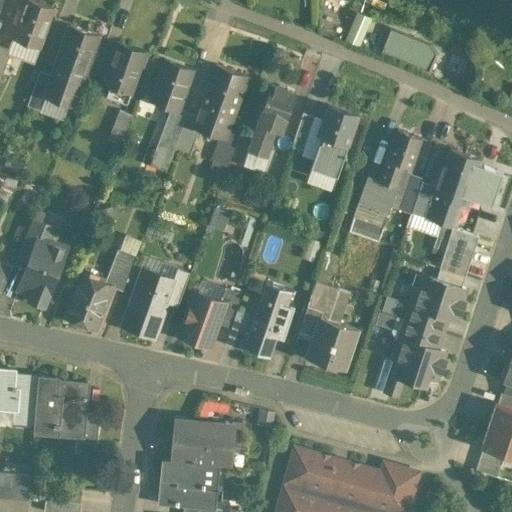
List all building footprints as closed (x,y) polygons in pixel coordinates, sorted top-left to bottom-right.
[(54,7),(36,0),(25,0),(13,37),(40,47),(54,7)] [(349,33),(361,39),(369,21),(357,16),(349,33)] [(52,73),(44,95),(45,95),(68,103),(79,73),(84,75),(99,34),(70,23),(52,73)] [(386,28),(380,50),(428,64),(435,42),(386,28)] [(146,52),(118,42),(103,82),(110,84),(106,95),(127,103),(143,58),(146,52)] [(0,72),(9,48),(0,44),(0,72)] [(154,55),(146,52),(143,58),(152,61),(154,55)] [(193,69),(165,59),(151,99),(172,106),(179,109),(193,69)] [(248,74),(216,63),(202,104),(209,107),(203,124),(222,131),(227,132),(228,131),(248,74)] [(40,68),(27,103),(40,108),(45,95),(44,95),(52,73),(40,68)] [(296,92),(271,83),(253,134),(253,135),(277,144),(296,92)] [(150,107),(137,101),(132,114),(127,128),(140,134),(145,123),(150,107)] [(359,114),(328,104),(318,134),(324,136),(322,142),(320,141),(311,165),(337,174),(345,154),(346,154),(347,153),(345,152),(348,144),(359,114)] [(179,109),(172,106),(150,162),(166,169),(175,146),(188,112),(179,109)] [(132,114),(120,109),(108,139),(121,144),(127,128),(132,114)] [(303,111),(292,145),(303,149),(314,115),(303,111)] [(188,112),(175,146),(191,152),(199,129),(193,127),(198,115),(188,112)] [(153,126),(145,123),(140,134),(149,138),(153,126)] [(422,137),(398,128),(379,180),(397,186),(405,165),(411,167),(422,137)] [(253,134),(240,129),(238,134),(229,161),(243,166),(249,149),(273,157),(277,144),(253,135),(253,134)] [(227,132),(222,131),(213,157),(229,162),(229,161),(238,134),(228,131),(227,132)] [(436,185),(434,192),(437,194),(429,218),(442,222),(442,221),(466,153),(451,147),(450,148),(450,147),(436,185)] [(466,153),(442,221),(442,222),(453,226),(458,214),(464,216),(467,208),(465,207),(467,203),(466,203),(481,158),(466,153)] [(411,173),(399,208),(411,212),(422,180),(422,177),(411,173)] [(379,180),(367,176),(359,200),(389,210),(397,186),(379,180)] [(436,185),(422,180),(411,211),(429,218),(437,194),(434,192),(436,185)] [(389,210),(359,200),(354,216),(383,226),(389,210)] [(383,226),(354,216),(349,230),(379,240),(383,226)] [(49,224),(33,218),(22,243),(33,248),(39,236),(43,237),(49,224)] [(470,238),(451,232),(453,226),(442,222),(438,233),(449,237),(440,266),(459,272),(470,238)] [(43,237),(39,236),(33,248),(19,286),(32,291),(29,298),(44,304),(67,247),(43,237)] [(118,248),(105,281),(112,284),(112,285),(123,289),(135,255),(118,248)] [(0,259),(0,290),(2,292),(13,265),(0,259)] [(459,272),(440,266),(437,277),(462,286),(465,274),(459,272)] [(190,271),(177,267),(173,278),(175,279),(166,302),(178,306),(178,305),(190,271)] [(173,278),(144,268),(123,325),(154,336),(166,302),(175,279),(173,278)] [(105,281),(82,272),(66,315),(95,327),(112,285),(112,284),(105,281)] [(437,277),(430,275),(430,276),(419,272),(414,285),(417,286),(412,301),(411,301),(406,318),(442,330),(447,315),(456,317),(458,310),(461,311),(465,300),(462,299),(466,287),(462,286),(437,277)] [(254,314),(243,346),(271,355),(278,334),(284,337),(295,305),(288,303),(293,289),(266,280),(254,314)] [(358,327),(327,317),(339,287),(333,285),(321,315),(307,356),(344,368),(358,327)] [(242,292),(225,287),(221,300),(226,301),(218,322),(230,327),(233,319),(236,308),(242,292)] [(221,300),(196,291),(180,334),(210,345),(218,322),(226,301),(221,300)] [(386,292),(380,306),(394,312),(399,298),(386,292)] [(250,313),(236,308),(233,319),(246,323),(250,313)] [(246,323),(233,319),(230,327),(225,342),(243,348),(243,346),(254,314),(250,313),(246,323)] [(442,330),(406,318),(400,337),(393,359),(401,362),(397,374),(424,383),(427,376),(435,378),(439,368),(442,369),(446,358),(442,357),(445,349),(437,347),(442,330)] [(511,356),(510,356),(503,378),(507,380),(511,381),(511,356)] [(15,369),(0,368),(0,406),(16,408),(15,421),(35,423),(39,376),(15,374),(15,369)] [(88,384),(57,381),(58,377),(39,376),(35,423),(35,431),(83,435),(84,435),(86,412),(88,384)] [(511,381),(507,380),(503,391),(511,393),(511,381)] [(511,393),(503,391),(501,390),(498,402),(511,406),(511,393)] [(511,406),(498,402),(496,401),(489,423),(511,430),(511,406)] [(99,414),(86,412),(84,435),(83,435),(82,442),(97,443),(99,414)] [(202,462),(205,421),(177,419),(175,439),(174,458),(174,459),(202,462)] [(205,421),(202,462),(219,463),(219,464),(229,465),(232,435),(242,436),(243,421),(232,420),(232,424),(205,421)] [(511,430),(489,423),(481,445),(483,446),(504,453),(511,455),(511,430)] [(349,461),(330,456),(331,454),(330,453),(329,456),(320,454),(321,451),(320,451),(320,453),(295,446),(276,511),(407,511),(409,506),(406,501),(411,499),(418,475),(414,469),(389,462),(383,465),(380,476),(362,471),(363,465),(360,464),(360,462),(359,462),(358,465),(350,462),(351,459),(350,459),(349,461)] [(504,453),(483,446),(476,468),(497,475),(504,453)] [(202,462),(173,459),(174,459),(174,458),(163,457),(159,502),(184,504),(215,507),(219,464),(219,463),(202,462)] [(31,473),(7,471),(5,495),(29,497),(31,473)] [(82,488),(57,486),(56,499),(81,501),(82,488)] [(56,499),(46,498),(44,510),(68,511),(79,511),(81,501),(56,499)]
